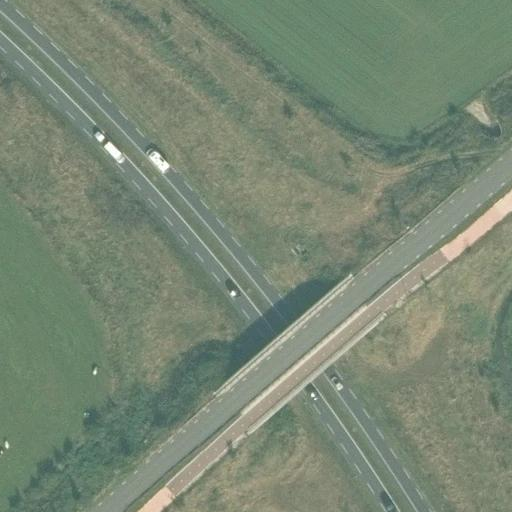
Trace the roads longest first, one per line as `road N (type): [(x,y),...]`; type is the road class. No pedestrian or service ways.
road 1 (primary): [(421,511),(272,299),(100,100),(0,3)]
road 2 (primary): [(0,39),(246,305),(390,511)]
road 3 (tertiary): [(106,511),(511,163)]
